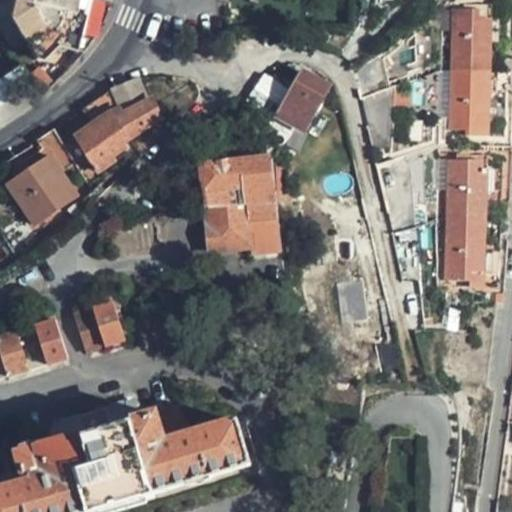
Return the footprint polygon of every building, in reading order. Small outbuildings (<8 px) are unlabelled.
[(74,55),(82,19),(90,19),(96,3),(84,0),(29,0),(29,2),(21,0),(12,0),(7,17),(32,62),(39,63),(52,48),(74,55)] [(485,123),(490,19),(476,20),(476,9),(451,9),(448,130),(472,130),(473,123),(485,123)] [(0,77),(18,67),(0,37),(0,77)] [(0,105),(30,86),(18,67),(0,77),(0,105)] [(284,89),(263,75),(242,105),(241,108),(268,129),(275,118),(318,141),(323,90),(316,90),(316,82),(301,74),(284,104),(278,101),(284,89)] [(119,115),(145,104),(136,79),(109,91),(119,115)] [(150,102),(145,104),(119,115),(109,91),(94,101),(79,111),(90,129),(63,148),(71,162),(87,184),(97,177),(94,173),(110,162),(108,160),(121,149),(119,145),(156,119),(150,102)] [(50,130),(35,142),(39,150),(26,158),(32,166),(4,186),(30,228),(75,200),(56,173),(71,162),(63,148),(50,130)] [(481,274),(485,170),(472,169),(472,159),(448,158),(443,281),(467,281),(468,273),(481,274)] [(275,203),(271,163),(199,167),(203,207),(275,203)] [(279,253),(275,203),(203,207),(206,251),(248,248),(248,254),(279,253)] [(0,270),(14,259),(2,243),(0,244),(0,270)] [(485,384),(496,303),(467,300),(458,380),(485,384)] [(123,340),(111,301),(72,312),(70,313),(84,351),(84,352),(123,340)] [(32,325),(45,363),(66,357),(53,318),(32,325)] [(0,376),(45,363),(32,325),(0,335),(0,376)] [(124,395),(103,402),(110,426),(82,434),(75,410),(58,415),(61,424),(50,427),(55,443),(15,454),(23,482),(13,485),(0,488),(0,511),(95,511),(151,495),(151,492),(247,464),(234,420),(185,434),(176,406),(142,417),(137,400),(126,403),(124,395)] [(110,426),(103,402),(75,410),(82,434),(110,426)] [(0,488),(13,485),(11,478),(0,480),(0,488)]
